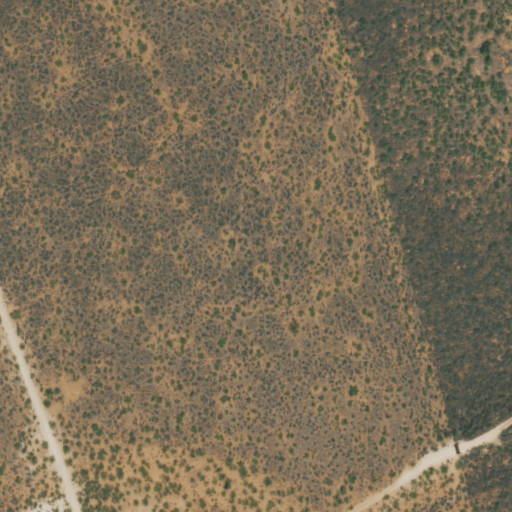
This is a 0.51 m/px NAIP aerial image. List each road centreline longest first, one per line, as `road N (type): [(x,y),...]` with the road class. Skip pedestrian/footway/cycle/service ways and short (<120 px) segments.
road 1 (track): [(106,511),(0,225)]
road 2 (track): [(364,511),(511,419)]
